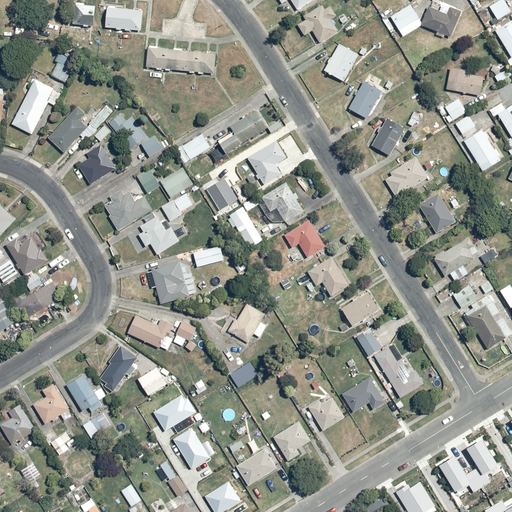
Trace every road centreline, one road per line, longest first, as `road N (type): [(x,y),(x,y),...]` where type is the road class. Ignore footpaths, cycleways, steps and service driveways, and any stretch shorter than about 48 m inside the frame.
road 1 (residential): [(226,0),(482,405)]
road 2 (residential): [(0,378),(88,321),(101,292),(93,260),(55,197),(24,170),(0,162)]
road 3 (residential): [(307,511),(482,405)]
